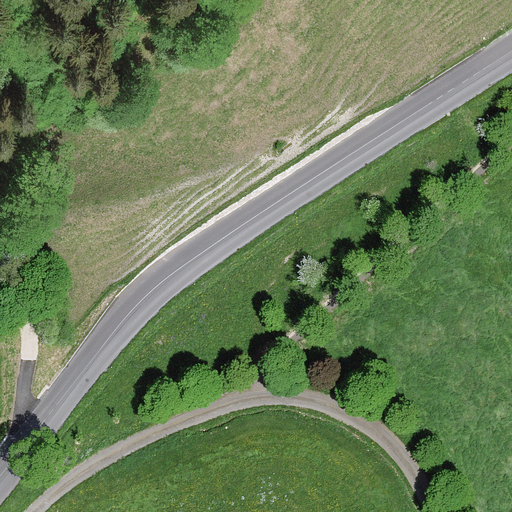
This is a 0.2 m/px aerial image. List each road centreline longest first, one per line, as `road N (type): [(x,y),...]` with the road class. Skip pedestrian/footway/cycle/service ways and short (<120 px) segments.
road 1 (secondary): [(511,49),(165,272),(115,322),(0,478)]
road 2 (unclassified): [(34,511),(141,438),(244,400),(284,395),(366,421),(399,451),(431,511)]
road 3 (track): [(0,176),(48,106),(174,0)]
road 4 (track): [(72,382),(23,318),(0,267)]
